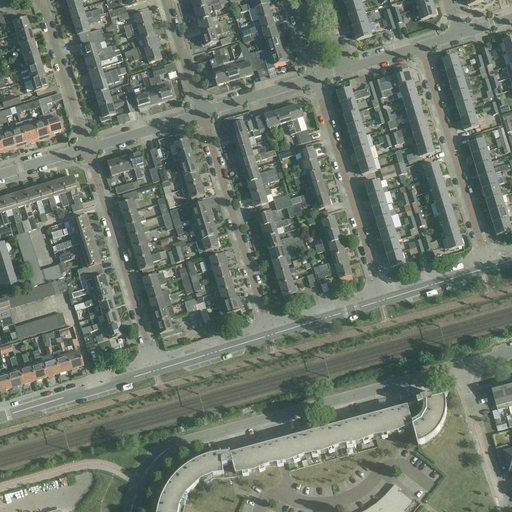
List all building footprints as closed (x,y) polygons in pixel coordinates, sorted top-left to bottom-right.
[(70,13),(83,9),(81,3),(87,1),(90,0),(72,0),(67,2),(70,13)] [(194,13),(220,5),(218,0),(213,0),(211,1),(210,2),(208,0),(194,0),(191,1),(194,13)] [(255,9),(268,5),(266,0),(249,0),(251,4),(241,8),(243,13),(255,9)] [(414,0),(418,10),(433,5),(431,0),(414,0)] [(350,19),(364,14),(361,3),(346,7),(350,19)] [(198,24),(211,20),(217,18),(215,12),(221,10),(220,5),(194,13),(198,24)] [(259,21),(272,17),(268,5),(255,9),(257,14),(259,21)] [(433,5),(418,10),(422,22),(436,17),(433,5)] [(83,9),(70,13),(74,24),(109,14),(107,8),(104,9),(105,12),(102,12),(102,9),(97,11),(90,13),(91,13),(85,15),(83,9)] [(111,20),(127,14),(126,9),(109,14),(111,20)] [(0,15),(4,26),(9,24),(6,13),(0,15)] [(109,14),(74,24),(77,36),(79,36),(81,43),(102,36),(100,31),(91,34),(88,26),(101,22),(100,19),(105,17),(106,16),(107,18),(110,17),(109,14)] [(127,14),(111,20),(112,25),(116,24),(117,22),(117,19),(119,19),(120,22),(129,19),(127,14)] [(134,18),(136,25),(124,28),(126,34),(150,26),(149,21),(150,21),(151,19),(150,15),(148,14),(147,15),(147,14),(134,18)] [(364,14),(350,19),(353,30),(368,25),(374,24),(372,19),(366,21),(364,14)] [(272,17),(259,21),(260,27),(255,28),(240,33),(242,39),(247,37),(275,28),(272,17)] [(391,18),(386,20),(382,22),(384,29),(389,27),(390,31),(395,30),(391,18)] [(15,35),(29,31),(26,19),(11,24),(15,35)] [(202,36),(227,28),(225,22),(213,26),(211,20),(198,24),(202,36)] [(368,25),(353,30),(357,42),(371,37),(368,25)] [(154,38),(150,26),(126,34),(127,40),(134,37),(139,35),(141,42),(156,37),(155,37),(154,38)] [(227,28),(202,36),(203,40),(200,41),(202,48),(205,47),(218,43),(216,37),(229,33),(227,28)] [(266,44),(279,40),(275,28),(247,37),(249,42),(251,41),(251,42),(264,38),(266,44)] [(29,31),(15,35),(19,47),(33,42),(29,31)] [(85,62),(120,51),(118,46),(111,48),(111,47),(102,50),(100,44),(104,43),(102,36),(81,43),(83,50),(81,50),(85,62)] [(156,37),(141,42),(143,48),(138,49),(131,51),(131,52),(124,54),(126,59),(133,57),(158,49),(156,44),(157,44),(158,42),(157,38),(156,37)] [(222,47),(231,44),(229,39),(220,41),(222,47)] [(268,50),(262,52),(262,51),(255,53),(255,54),(251,55),(253,60),(282,51),(279,40),(266,44),(268,50)] [(121,50),(130,47),(128,41),(119,44),(121,50)] [(33,42),(19,47),(22,58),(37,54),(33,42)] [(485,61),(490,60),(493,59),(492,53),(488,54),(486,48),(481,49),(485,61)] [(141,60),(146,58),(148,65),(161,61),(158,49),(133,57),(134,63),(141,60)] [(89,73),(101,70),(99,63),(112,59),(121,56),(120,51),(85,62),(89,73)] [(282,51),(253,60),(257,72),(267,69),(268,71),(274,69),(273,67),(286,63),(289,62),(287,54),(284,55),(282,51)] [(37,54),(22,58),(26,70),(40,65),(37,54)] [(447,73),(461,69),(457,57),(444,61),(447,73)] [(210,62),(214,74),(214,75),(218,87),(229,84),(225,71),(226,71),(224,64),(218,66),(216,60),(210,62)] [(494,67),(498,72),(503,68),(500,63),(494,67)] [(237,67),(241,80),(253,76),(249,64),(237,67)] [(29,81),(44,77),(40,65),(26,70),(29,81)] [(154,79),(156,86),(158,91),(162,105),(174,101),(168,82),(162,84),(160,76),(166,74),(164,67),(152,71),(155,79),(154,79)] [(237,67),(226,71),(225,71),(229,84),(241,80),(237,67)] [(101,70),(89,73),(92,85),(118,77),(127,74),(125,68),(116,71),(109,73),(109,74),(103,76),(101,70)] [(451,85),(464,81),(469,79),(468,75),(463,76),(461,69),(447,73),(451,85)] [(399,88),(412,84),(409,72),(391,77),(393,83),(382,86),(380,81),(374,83),(378,94),(384,93),(399,88)] [(44,77),(29,81),(33,93),(47,89),(44,77)] [(96,96),(108,92),(107,86),(119,82),(118,77),(92,85),(96,96)] [(174,97),(181,94),(176,80),(169,83),(174,97)] [(464,81),(451,85),(455,97),(468,93),(464,81)] [(370,97),(376,95),(372,83),(366,85),(368,90),(354,94),(355,95),(353,95),(351,90),(337,94),(341,106),(354,102),(370,97)] [(403,100),(416,95),(412,84),(399,88),(403,100)] [(489,86),(484,87),(488,99),(483,101),(493,98),(491,92),(489,86)] [(147,109),(150,108),(146,95),(147,95),(145,89),(140,91),(142,96),(136,98),(132,87),(127,89),(128,94),(130,98),(130,101),(131,101),(135,100),(139,112),(140,111),(140,113),(147,111),(147,109)] [(146,95),(150,108),(162,105),(158,91),(147,95),(146,95)] [(99,108),(112,104),(125,99),(125,100),(130,98),(128,94),(124,96),(123,94),(116,96),(116,97),(110,98),(108,92),(96,96),(99,108)] [(468,93),(455,97),(458,109),(471,104),(477,103),(475,98),(470,99),(468,93)] [(416,95),(403,100),(407,111),(420,107),(416,95)] [(44,122),(49,137),(59,134),(60,133),(56,119),(54,113),(49,115),(46,105),(51,104),(49,98),(38,102),(40,108),(43,117),(44,122)] [(127,116),(135,114),(131,101),(130,101),(130,98),(125,100),(125,99),(112,104),(99,108),(101,113),(98,114),(101,124),(110,121),(109,118),(116,116),(114,110),(120,109),(120,107),(124,106),(127,116)] [(1,103),(3,109),(14,106),(13,100),(1,103)] [(508,106),(505,107),(503,101),(498,103),(501,114),(510,112),(508,106)] [(26,105),(28,111),(40,108),(38,102),(26,105)] [(345,117),(358,113),(354,102),(341,106),(345,117)] [(462,120),(475,116),(471,104),(458,109),(462,120)] [(288,109),(296,138),(299,146),(311,143),(308,131),(301,133),(297,120),(303,118),(299,106),(288,109)] [(420,107),(407,111),(410,123),(423,119),(420,107)] [(276,113),(280,125),(286,124),(290,137),(291,136),(292,139),(296,138),(288,109),(276,113)] [(3,112),(5,118),(11,116),(9,110),(3,112)] [(511,112),(502,116),(505,126),(507,134),(511,132),(511,123),(510,124),(509,121),(511,120),(511,112)] [(280,125),(276,113),(264,116),(268,129),(280,125)] [(348,129),(362,125),(358,113),(345,117),(348,129)] [(230,140),(233,139),(251,133),(248,122),(252,121),(250,114),(241,117),(242,123),(230,127),(232,134),(229,135),(230,140)] [(391,116),(385,118),(389,129),(398,127),(396,121),(392,122),(391,116)] [(475,116),(462,120),(466,132),(479,128),(482,127),(480,120),(477,121),(475,116)] [(44,122),(43,117),(38,118),(39,124),(32,126),(38,143),(45,141),(44,138),(49,137),(44,122)] [(258,131),(265,129),(261,118),(255,120),(258,131)] [(423,119),(410,123),(414,135),(427,130),(423,119)] [(9,133),(15,151),(22,148),(21,145),(26,144),(21,130),(19,124),(15,125),(17,131),(9,133)] [(352,141),(365,137),(362,125),(348,129),(352,141)] [(38,143),(32,126),(21,130),(26,144),(30,143),(31,146),(38,143)] [(15,151),(9,133),(3,135),(1,129),(0,129),(0,143),(3,151),(7,150),(8,153),(15,151)] [(250,146),(248,140),(261,137),(260,134),(266,132),(265,129),(258,131),(251,133),(233,139),(230,140),(232,145),(235,144),(237,150),(250,146)] [(427,130),(414,135),(417,146),(430,142),(427,130)] [(272,134),(266,136),(268,143),(274,142),(272,134)] [(384,144),(390,142),(388,136),(378,139),(380,145),(384,144)] [(356,153),(369,148),(365,137),(352,141),(356,153)] [(398,139),(392,141),(394,147),(404,144),(403,138),(398,140),(398,139)] [(498,149),(503,148),(508,146),(505,138),(496,141),(498,149)] [(178,156),(191,152),(187,140),(174,144),(178,156)] [(473,157),(488,153),(484,141),(469,146),(473,157)] [(430,142),(417,146),(420,153),(406,157),(409,166),(423,162),(422,158),(434,154),(430,142)] [(239,156),(240,162),(253,158),(250,146),(237,150),(234,151),(236,157),(239,156)] [(359,164),(373,160),(369,148),(356,153),(359,164)] [(161,163),(157,153),(157,150),(150,152),(154,165),(161,163)] [(299,167),(317,162),(313,150),(300,154),(302,160),(297,161),(299,167)] [(295,157),(293,151),(280,155),(282,161),(295,157)] [(375,160),(384,156),(382,151),(373,156),(375,160)] [(181,167),(194,163),(191,152),(178,156),(172,157),(174,163),(180,161),(181,167)] [(241,174),(244,173),(257,169),(255,164),(275,157),(273,152),(266,154),(259,156),(253,158),(240,162),(242,166),(239,167),(241,174)] [(398,164),(403,163),(400,152),(395,153),(398,164)] [(488,153),(473,157),(477,169),(491,164),(488,153)] [(130,158),(134,170),(138,181),(143,179),(140,169),(146,167),(142,154),(130,158)] [(134,170),(130,158),(119,162),(123,174),(134,170)] [(373,160),(359,164),(363,176),(376,172),(373,160)] [(491,164),(477,169),(480,180),(495,175),(502,173),(511,169),(511,161),(509,162),(510,165),(493,170),(491,164)] [(123,174),(119,162),(108,165),(112,178),(123,174)] [(294,181),(320,173),(317,162),(299,167),(301,173),(300,173),(300,172),(292,175),(294,181)] [(161,163),(154,165),(155,169),(157,172),(160,169),(160,168),(162,167),(161,163)] [(180,179),(197,174),(194,163),(181,167),(177,168),(180,179)] [(403,163),(398,164),(400,170),(401,176),(407,175),(403,163)] [(381,176),(400,170),(398,164),(380,170),(381,176)] [(428,181),(441,177),(437,165),(424,169),(428,181)] [(160,183),(157,172),(155,169),(149,171),(153,185),(160,183)] [(257,169),(244,173),(248,185),(277,176),(275,170),(259,175),(257,169)] [(400,170),(381,176),(383,182),(401,176),(400,170)] [(159,173),(163,185),(169,183),(166,171),(159,173)] [(311,189),(324,185),(320,173),(294,181),(296,186),(309,182),(311,189)] [(184,190),(201,185),(197,174),(180,179),(184,190)] [(484,191),(498,187),(498,186),(511,182),(511,180),(506,182),(505,179),(503,180),(502,179),(497,181),(495,175),(480,180),(484,191)] [(251,196),(269,191),(268,185),(268,184),(268,185),(279,182),(277,176),(248,185),(251,196)] [(441,177),(428,181),(432,193),(445,188),(441,177)] [(60,182),(64,195),(70,193),(72,199),(74,206),(70,207),(72,214),(83,211),(78,197),(76,191),(80,190),(78,183),(74,184),(72,178),(60,182)] [(64,195),(60,182),(48,185),(52,199),(64,195)] [(370,199),(383,195),(379,183),(366,187),(370,199)] [(299,198),(301,204),(327,196),(326,191),(327,191),(328,190),(326,185),(325,184),(324,185),(311,189),(313,194),(299,198)] [(56,210),(52,199),(48,185),(36,189),(41,202),(48,200),(52,212),(53,212),(55,219),(59,218),(56,210)] [(130,192),(128,185),(115,189),(117,196),(130,192)] [(201,185),(184,190),(182,191),(184,196),(190,194),(192,200),(204,196),(201,185)] [(410,199),(415,197),(414,192),(413,192),(411,186),(407,187),(410,199)] [(23,190),(24,193),(28,206),(36,204),(39,215),(39,216),(45,214),(41,202),(36,189),(32,190),(31,187),(23,190)] [(498,187),(484,191),(487,202),(502,198),(502,197),(507,196),(506,191),(500,193),(498,187)] [(402,201),(407,200),(406,194),(404,188),(399,190),(400,196),(402,201)] [(445,188),(432,193),(435,204),(448,200),(445,188)] [(270,191),(269,191),(251,196),(255,208),(268,204),(266,198),(272,196),(270,191)] [(28,206),(24,193),(12,196),(16,210),(24,207),(27,219),(26,219),(31,233),(37,231),(33,218),(32,218),(28,206)] [(373,210),(387,206),(383,195),(370,199),(373,210)] [(16,210),(12,196),(0,200),(5,213),(11,211),(15,225),(21,223),(16,210)] [(275,207),(290,202),(288,196),(273,201),(275,207)] [(303,208),(303,209),(316,205),(318,211),(331,207),(327,196),(301,204),(293,207),(294,211),(303,208)] [(388,207),(399,204),(397,198),(386,201),(388,207)] [(502,198),(487,202),(491,214),(505,209),(502,198)] [(0,200),(0,215),(4,227),(9,225),(5,213),(0,200)] [(439,216),(452,212),(448,200),(435,204),(439,216)] [(417,204),(419,209),(428,206),(427,201),(417,204)] [(124,217),(136,213),(133,202),(120,205),(124,217)] [(293,207),(291,202),(290,202),(275,207),(277,213),(293,207)] [(165,204),(159,206),(162,217),(163,216),(163,217),(169,215),(165,204)] [(192,208),(196,219),(208,216),(208,215),(209,215),(210,213),(210,210),(207,209),(206,209),(205,204),(192,208)] [(387,206),(373,210),(377,222),(390,218),(395,217),(393,211),(389,213),(387,206)] [(395,211),(396,217),(404,215),(402,209),(395,211)] [(505,209),(491,214),(494,225),(509,220),(505,209)] [(127,228),(140,224),(139,223),(145,222),(142,211),(136,213),(124,217),(127,228)] [(262,229),(284,222),(281,222),(279,217),(277,218),(275,212),(271,213),(258,217),(262,229)] [(452,212),(439,216),(443,228),(456,223),(452,212)] [(197,225),(199,231),(212,227),(213,226),(214,224),(213,221),(211,220),(210,221),(208,216),(196,219),(189,221),(191,227),(197,225)] [(53,241),(64,237),(70,236),(89,229),(85,217),(72,221),(67,223),(69,229),(63,231),(62,231),(51,234),(51,236),(53,241)] [(319,236),(325,234),(338,230),(334,218),(322,222),(323,229),(317,230),(319,236)] [(381,234),(394,230),(390,218),(377,222),(381,234)] [(404,226),(409,225),(415,223),(413,218),(403,221),(404,226)] [(509,220),(494,225),(498,237),(511,232),(511,226),(511,227),(509,220)] [(265,240),(278,236),(276,230),(289,226),(287,221),(284,222),(262,229),(265,240)] [(415,223),(409,225),(411,231),(410,231),(412,237),(418,235),(415,223)] [(446,239),(459,235),(456,223),(443,228),(446,239)] [(140,224),(127,228),(131,239),(143,235),(149,233),(147,228),(141,229),(140,224)] [(424,227),(426,234),(435,231),(433,225),(424,227)] [(201,236),(202,242),(215,238),(216,237),(217,235),(216,232),(214,231),(213,232),(212,227),(199,231),(193,232),(195,238),(201,236)] [(79,245),(93,241),(89,229),(70,236),(71,242),(54,247),(56,253),(79,245)] [(0,232),(0,239),(0,240),(12,236),(10,230),(0,232)] [(314,244),(316,250),(342,242),(338,230),(325,234),(327,240),(314,244)] [(394,230),(381,234),(384,245),(398,241),(401,240),(399,235),(396,236),(394,230)] [(17,242),(29,239),(27,233),(24,234),(20,235),(16,237),(17,242)] [(143,235),(131,239),(134,250),(147,246),(151,245),(149,240),(145,241),(143,235)] [(459,235),(446,239),(450,251),(463,247),(459,235)] [(278,236),(265,240),(269,252),(303,241),(302,239),(294,241),(292,238),(280,242),(278,236)] [(215,238),(202,242),(196,244),(199,255),(206,253),(219,249),(215,238)] [(19,248),(31,244),(29,239),(17,242),(19,248)] [(83,257),(96,253),(93,241),(79,245),(83,257)] [(303,241),(269,252),(272,263),(285,259),(283,253),(289,251),(304,246),(303,241)] [(388,257),(401,253),(398,241),(384,245),(388,257)] [(430,244),(424,245),(426,250),(428,258),(434,256),(432,250),(441,247),(439,241),(430,244)] [(332,257),(345,253),(342,242),(316,250),(317,255),(330,251),(332,257)] [(21,254),(32,250),(31,244),(19,248),(21,254)] [(147,246),(134,250),(138,261),(150,257),(147,246)] [(422,246),(416,248),(420,260),(425,259),(422,246)] [(176,264),(184,261),(181,253),(182,253),(180,248),(174,250),(172,251),(176,264)] [(23,259),(34,255),(32,250),(21,254),(23,259)] [(96,253),(83,257),(87,269),(100,265),(96,253)] [(345,253),(332,257),(334,263),(329,265),(318,268),(320,274),(330,270),(336,269),(349,265),(345,253)] [(401,253),(388,257),(392,269),(405,265),(401,253)] [(60,264),(63,264),(78,259),(76,254),(70,256),(69,255),(58,258),(60,264)] [(143,272),(143,275),(154,271),(152,264),(162,261),(159,254),(150,257),(138,261),(141,273),(143,272)] [(25,265),(36,261),(34,255),(23,259),(25,265)] [(207,273),(214,271),(226,267),(227,266),(228,264),(227,261),(225,260),(225,261),(223,255),(204,261),(207,273)] [(0,274),(12,271),(8,257),(0,259),(0,274)] [(289,258),(285,259),(272,263),(276,275),(289,271),(287,266),(291,265),(289,258)] [(26,270),(38,267),(36,261),(25,265),(26,270)] [(301,267),(300,261),(293,263),(294,269),(301,267)] [(63,264),(60,264),(58,265),(58,266),(61,275),(66,273),(63,264)] [(349,265),(336,269),(340,281),(352,277),(349,265)] [(32,287),(40,272),(38,267),(26,270),(32,287)] [(51,268),(55,280),(61,278),(57,267),(51,268)] [(217,282),(230,278),(226,267),(214,271),(217,282)] [(49,282),(55,280),(51,268),(45,270),(49,282)] [(280,286),(292,282),(290,276),(295,275),(293,269),(289,271),(276,275),(280,286)] [(32,287),(49,282),(45,270),(40,272),(32,287)] [(330,270),(320,274),(317,275),(321,286),(327,284),(325,278),(332,276),(330,270)] [(12,271),(0,274),(0,290),(9,287),(11,294),(19,292),(16,285),(12,271)] [(94,293),(107,289),(104,277),(103,277),(101,271),(83,277),(87,290),(71,295),(73,300),(88,295),(94,293)] [(143,280),(147,292),(160,288),(156,276),(157,276),(156,273),(143,277),(144,280),(143,280)] [(311,289),(317,287),(313,275),(307,277),(311,289)] [(194,289),(200,287),(197,276),(190,278),(194,289)] [(160,280),(162,286),(170,284),(168,277),(160,280)] [(221,293),(233,289),(230,278),(217,282),(221,293)] [(57,282),(61,294),(67,292),(64,280),(57,282)] [(51,284),(55,296),(61,294),(57,282),(51,284)] [(292,282),(280,286),(283,298),(296,294),(292,282)] [(45,285),(49,298),(55,296),(51,284),(45,285)] [(40,287),(44,300),(49,298),(45,285),(40,287)] [(34,289),(38,301),(44,300),(40,287),(34,289)] [(163,298),(167,297),(165,292),(161,293),(160,288),(147,292),(150,303),(163,299),(163,298)] [(28,291),(32,303),(38,301),(34,289),(28,291)] [(107,289),(94,293),(96,300),(74,306),(75,312),(98,305),(111,301),(107,289)] [(224,304),(237,300),(233,289),(221,293),(224,304)] [(22,293),(26,305),(32,303),(28,291),(22,293)] [(17,294),(20,307),(26,305),(22,293),(17,294)] [(11,296),(14,308),(20,307),(17,294),(11,296)] [(5,298),(9,310),(14,308),(11,296),(5,298)] [(13,323),(9,310),(5,298),(0,299),(0,314),(4,313),(6,319),(8,325),(13,323)] [(163,299),(150,303),(154,314),(166,310),(172,308),(170,303),(165,305),(163,299)] [(237,300),(224,304),(227,316),(240,312),(237,300)] [(102,317),(115,313),(111,301),(98,305),(102,317)] [(210,321),(206,308),(199,310),(203,323),(210,321)] [(166,310),(154,314),(157,325),(170,321),(166,310)] [(197,325),(203,323),(199,310),(193,312),(194,313),(188,315),(190,321),(192,326),(197,325)] [(115,313),(102,317),(104,323),(81,330),(82,336),(89,334),(93,333),(93,332),(105,329),(119,325),(115,313)] [(55,317),(60,330),(65,328),(61,315),(55,317)] [(50,318),(54,331),(60,330),(55,317),(50,318)] [(44,320),(48,333),(54,331),(50,318),(44,320)] [(38,322),(42,335),(48,333),(44,320),(38,322)] [(170,321),(157,325),(161,337),(162,340),(182,333),(179,324),(171,326),(170,321)] [(32,324),(36,337),(42,335),(38,322),(32,324)] [(26,325),(30,339),(36,337),(32,324),(26,325)] [(20,327),(24,340),(30,339),(26,325),(20,327)] [(119,325),(105,329),(107,334),(95,338),(97,345),(122,337),(119,325)] [(24,340),(20,327),(14,329),(19,342),(24,340)] [(65,357),(70,372),(82,368),(78,354),(78,353),(76,348),(78,347),(76,340),(73,331),(67,333),(70,342),(69,342),(72,355),(66,357),(65,357)] [(89,334),(82,336),(86,347),(92,345),(89,334)] [(54,361),(58,376),(70,372),(65,357),(66,357),(62,344),(56,346),(60,359),(54,361)] [(10,346),(0,349),(0,353),(1,356),(12,352),(10,346)] [(46,379),(42,365),(38,352),(32,353),(36,366),(30,368),(34,383),(46,379)] [(6,376),(10,390),(22,387),(18,372),(13,355),(8,357),(13,373),(6,376)] [(18,372),(22,387),(34,383),(30,368),(26,355),(21,357),(25,370),(18,372)] [(58,376),(54,361),(42,365),(46,379),(58,376)] [(0,393),(10,390),(6,376),(4,370),(0,370),(0,393)] [(511,387),(503,390),(508,409),(511,407),(511,387)] [(508,409),(503,390),(492,393),(492,394),(493,394),(498,412),(508,409)] [(419,446),(420,445),(423,444),(426,443),(429,441),(431,439),(434,437),(436,435),(438,433),(440,430),(442,427),(443,424),(444,421),(445,418),(446,415),(446,411),(446,408),(446,405),(446,402),(445,398),(435,401),(433,395),(421,399),(421,401),(420,401),(417,402),(418,406),(428,404),(428,414),(423,423),(414,428),(413,428),(418,446),(419,446)] [(393,435),(409,428),(405,410),(277,444),(231,457),(230,453),(221,454),(221,456),(213,457),(209,458),(204,460),(203,461),(199,462),(194,465),(191,466),(188,469),(185,471),(182,473),(179,476),(178,477),(175,480),(174,481),(172,484),(170,487),(169,488),(167,491),(165,494),(165,495),(164,497),(163,499),(162,502),(161,503),(160,507),(159,510),(159,511),(158,511),(179,511),(178,511),(181,505),(186,496),(201,482),(207,480),(208,483),(214,480),(231,478),(236,475),(254,473),(271,466),(281,464),(289,463),(305,456),(323,454),(340,447),(358,444),(375,437),(393,435)] [(511,471),(511,450),(509,452),(507,446),(496,449),(500,463),(506,462),(509,472),(511,471)] [(385,497),(400,511),(405,511),(403,510),(411,501),(413,503),(413,502),(399,492),(401,490),(395,486),(385,497)] [(22,505),(33,502),(32,497),(21,501),(22,505)] [(400,511),(385,497),(376,505),(381,511),(400,511)]
